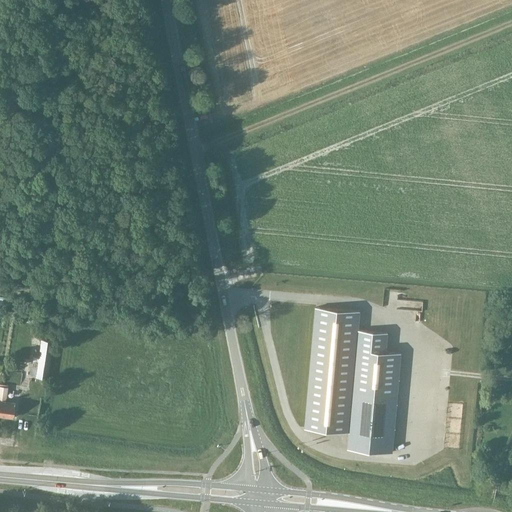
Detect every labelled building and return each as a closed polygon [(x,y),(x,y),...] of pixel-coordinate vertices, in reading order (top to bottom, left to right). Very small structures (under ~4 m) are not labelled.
[(45,288),(43,298),(58,301),(60,291),(60,289),(45,286),(45,288)] [(0,296),(0,303),(9,305),(10,298),(0,296)] [(22,300),(18,320),(34,322),(35,316),(44,317),(46,304),(37,303),(22,300)] [(315,307),(305,427),(349,431),(348,448),(363,449),(363,447),(377,449),(377,451),(392,452),(401,353),(386,351),(387,332),(358,330),(360,311),(315,307)] [(41,339),(35,376),(47,378),(52,341),(41,339)] [(3,386),(0,408),(0,415),(12,417),(14,401),(6,400),(8,385),(4,384),(3,386)]
